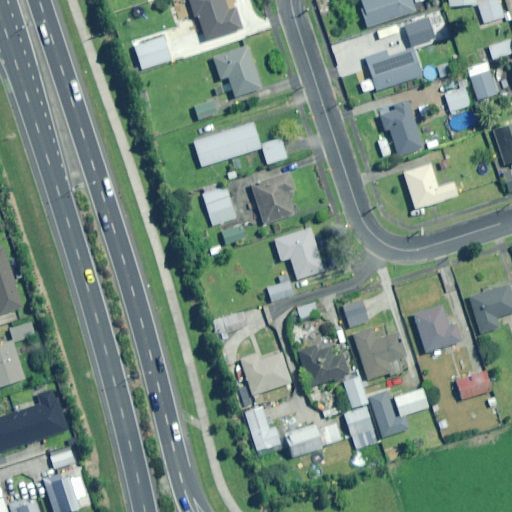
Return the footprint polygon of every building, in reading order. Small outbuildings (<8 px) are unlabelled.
[(228,11),(224,0),(196,0),(192,1),(205,42),(243,29),(236,8),(228,11)] [(360,0),(357,1),(366,29),(415,13),(412,5),(424,1),(423,0),(360,0)] [(504,18),(498,0),(493,0),(477,5),(483,24),(504,18)] [(430,41),(423,19),(403,25),(410,47),(430,41)] [(171,61),(164,37),(133,47),(141,70),(171,61)] [(511,54),(511,50),(509,40),(488,47),(492,60),(511,54)] [(261,89),(248,47),(212,59),(219,80),(227,78),(234,98),(261,89)] [(422,77),(413,48),(388,57),(386,51),(364,58),(375,92),(422,77)] [(496,95),(489,72),(469,77),(476,100),(496,95)] [(470,107),(460,78),(437,86),(441,96),(444,95),(450,113),(470,107)] [(217,115),(213,101),(192,106),(196,121),(217,115)] [(409,101),(395,106),(396,110),(379,115),(383,132),(388,130),(396,157),(423,149),(409,101)] [(260,149),(253,125),(193,143),(201,168),(260,149)] [(511,163),(511,126),(492,132),(503,166),(511,163)] [(286,159),(280,139),(260,146),(266,165),(286,159)] [(438,185),(431,163),(402,172),(414,210),(458,196),(453,180),(438,185)] [(511,191),(511,168),(501,172),(507,193),(511,191)] [(295,191),(289,173),(250,186),(263,226),(293,216),(286,194),(295,191)] [(236,219),(225,188),(201,196),(212,227),(236,219)] [(245,239),(241,226),(221,232),(225,246),(245,239)] [(323,272),(310,229),(273,240),(280,262),(289,259),(296,280),(323,272)] [(0,316),(22,310),(4,249),(0,249),(0,316)] [(293,296),(289,282),(266,289),(270,303),(293,296)] [(511,313),(511,292),(510,285),(468,297),(479,335),(498,329),(495,319),(511,313)] [(369,322),(362,301),(341,307),(348,329),(369,322)] [(451,334),(442,307),(413,316),(425,354),(460,342),(457,332),(451,334)] [(246,328),(242,313),(212,322),(215,332),(224,329),(226,334),(246,328)] [(35,337),(31,324),(9,330),(13,343),(35,337)] [(375,339),(372,329),(353,335),(366,381),(401,371),(395,350),(399,349),(394,333),(375,339)] [(0,387),(24,380),(12,342),(0,346),(0,387)] [(295,352),(306,389),(349,377),(341,352),(334,354),(332,346),(322,349),(321,344),(295,352)] [(290,384),(281,355),(259,361),(257,356),(240,361),(251,396),(290,384)] [(493,391),(487,372),(455,382),(461,401),(493,391)] [(367,403),(358,377),(342,383),(351,409),(367,403)] [(399,417),(396,418),(393,409),(386,388),(367,394),(381,439),(408,431),(403,416),(399,417)] [(403,416),(426,409),(421,391),(394,399),(399,417),(403,416)] [(45,404),(43,394),(28,397),(30,407),(45,404)] [(27,422),(20,399),(5,403),(11,427),(27,422)] [(268,431),(261,408),(244,414),(256,452),(279,445),(274,429),(268,431)] [(376,443),(364,408),(343,416),(355,450),(376,443)] [(341,441),(336,424),(322,428),(327,445),(341,441)] [(321,448),(314,426),(283,435),(290,458),(321,448)] [(74,464),(70,451),(50,458),(54,470),(74,464)] [(71,511),(77,510),(67,478),(44,485),(52,511),(71,511)] [(26,505),(24,500),(8,505),(9,511),(38,511),(35,503),(26,505)]
